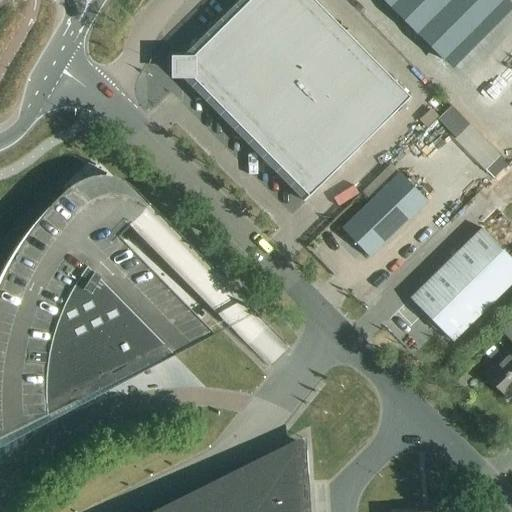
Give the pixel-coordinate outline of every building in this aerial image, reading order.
[(175,61),(175,75),(189,75),(255,142),(308,196),(303,201),(304,202),(410,98),(313,0),(251,0),(190,61),(175,61)] [(400,173),(342,229),(369,258),(427,202),(400,173)] [(68,199),(63,204),(49,218),(33,238),(19,260),(8,283),(0,303),(0,432),(5,430),(19,419),(31,406),(40,391),(56,383),(56,386),(70,385),(70,376),(87,368),(93,381),(144,356),(137,343),(152,335),(169,352),(201,321),(123,241),(116,248),(111,242),(121,232),(126,225),(128,216),(128,207),(125,198),(120,191),(113,185),(104,182),(95,182),(86,184),(78,189),(68,199)] [(511,283),(511,260),(481,229),(410,299),(452,342),(511,283)] [(511,347),(485,375),(507,398),(511,392),(511,325),(503,334),(511,343),(511,347)] [(309,511),(306,447),(227,511),(309,511)]
